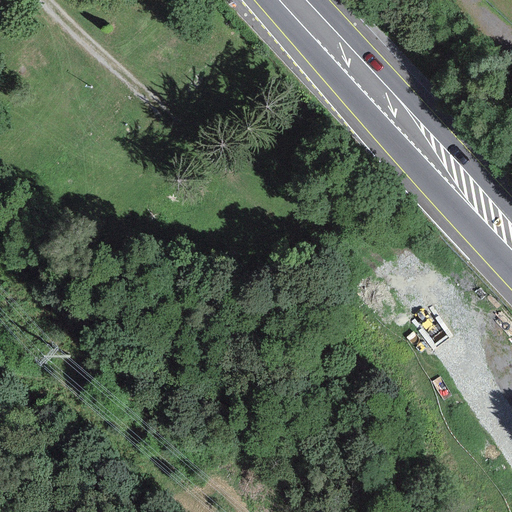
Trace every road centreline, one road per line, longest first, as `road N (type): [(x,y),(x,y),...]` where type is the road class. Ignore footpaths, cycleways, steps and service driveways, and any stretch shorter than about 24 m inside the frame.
road 1 (primary): [(511,209),(317,0)]
road 2 (primary): [(262,0),(404,156)]
road 3 (primary): [(289,0),(376,95),(404,156)]
road 4 (track): [(47,0),(183,135)]
road 5 (primary): [(404,156),(511,272)]
